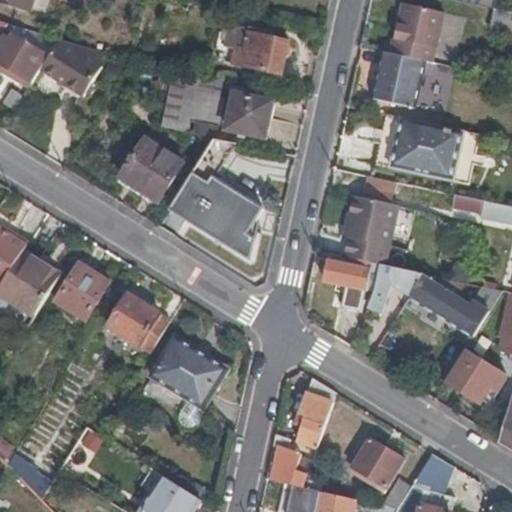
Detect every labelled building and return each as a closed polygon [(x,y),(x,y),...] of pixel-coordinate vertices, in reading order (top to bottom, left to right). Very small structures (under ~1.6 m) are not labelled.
[(0,0),(0,2),(28,10),(30,0),(0,0)] [(452,0),(452,1),(491,9),(493,0),(452,0)] [(389,43),(388,53),(429,61),(430,52),(433,51),(440,16),(399,7),(391,44),(389,43)] [(511,35),(511,14),(493,10),(488,31),(511,35)] [(0,20),(0,36),(7,39),(0,50),(0,58),(33,78),(39,67),(57,37),(0,20)] [(266,32),(248,28),(243,48),(233,46),(229,63),(280,73),(284,57),(287,57),(290,47),(286,46),(287,40),(265,36),(266,32)] [(57,37),(39,67),(80,92),(98,63),(57,37)] [(105,51),(57,37),(98,63),(105,51)] [(418,64),(380,56),(371,98),(409,106),(418,64)] [(0,66),(28,85),(33,78),(0,58),(0,66)] [(221,79),(172,68),(159,126),(211,137),(213,137),(221,99),(218,98),(221,79)] [(270,101),(233,92),(224,128),(262,137),(270,101)] [(460,182),(471,133),(382,114),(375,144),(390,147),(386,166),(460,182)] [(123,172),(160,196),(182,159),(145,136),(123,172)] [(233,141),(213,137),(211,137),(170,207),(249,258),(257,224),(253,221),(262,207),(212,176),(233,141)] [(390,147),(375,144),(371,163),(386,166),(390,147)] [(157,203),(160,196),(123,172),(118,180),(157,203)] [(366,175),(362,194),(391,200),(396,181),(366,175)] [(347,255),(377,262),(384,263),(398,202),(391,200),(362,194),(355,193),(344,237),(351,238),(347,255)] [(511,203),(458,193),(457,206),(498,215),(497,220),(511,223),(511,203)] [(0,281),(24,242),(0,226),(0,281)] [(346,283),(372,289),(377,262),(347,255),(329,252),(325,278),(346,283)] [(0,288),(0,296),(32,316),(58,272),(22,253),(0,288)] [(108,280),(76,260),(53,301),(84,319),(108,280)] [(365,308),(364,309),(376,313),(387,286),(409,291),(422,270),(384,263),(377,262),(372,289),(365,308)] [(471,267),(453,264),(450,276),(468,280),(470,280),(471,267)] [(450,276),(422,270),(409,291),(408,293),(466,334),(480,312),(466,302),(461,309),(456,305),(460,298),(458,296),(468,280),(450,276)] [(346,283),(345,293),(348,293),(361,294),(360,305),(360,306),(365,308),(372,289),(346,283)] [(479,301),(496,307),(501,293),(484,287),(479,301)] [(511,288),(511,289),(505,318),(493,366),(480,358),(460,387),(478,400),(487,387),(493,391),(504,375),(511,379),(511,288)] [(150,353),(171,319),(127,293),(107,326),(150,353)] [(348,293),(347,304),(360,305),(361,294),(348,293)] [(0,311),(27,326),(32,316),(0,296),(0,311)] [(363,312),(353,307),(342,331),(354,336),(363,312)] [(383,331),(390,318),(382,313),(374,326),(383,331)] [(202,405),(207,398),(164,371),(184,337),(176,332),(151,370),(202,405)] [(164,371),(207,398),(228,366),(184,337),(164,371)] [(480,358),(464,348),(449,371),(448,373),(446,377),(460,387),(480,358)] [(331,401),(333,392),(309,377),(304,391),(331,401)] [(511,389),(499,439),(511,446),(511,389)] [(331,401),(304,391),(288,435),(298,438),(302,439),(305,440),(316,443),(331,401)] [(180,422),(194,429),(205,406),(191,399),(180,422)] [(105,440),(98,435),(86,428),(59,471),(79,484),(105,440)] [(0,458),(7,466),(15,453),(16,450),(0,432),(0,458)] [(275,432),(272,443),(277,444),(269,481),(295,486),(301,487),(305,473),(307,469),(295,467),(302,439),(298,438),(288,435),(275,432)] [(400,460),(367,437),(348,465),(381,487),(400,460)] [(316,443),(305,440),(303,446),(313,452),(316,443)] [(451,465),(431,452),(416,477),(435,490),(451,465)] [(7,466),(41,500),(51,484),(36,474),(39,469),(15,453),(7,466)] [(321,490),(322,477),(305,473),(301,487),(321,490)] [(147,511),(187,511),(196,497),(160,475),(140,507),(147,511)] [(398,505),(410,486),(398,478),(383,502),(386,502),(398,505)] [(289,511),(354,511),(357,497),(321,490),(301,487),(295,486),(289,511)] [(421,488),(414,511),(447,511),(452,495),(421,488)] [(393,511),(398,505),(386,502),(380,511),(393,511)]
